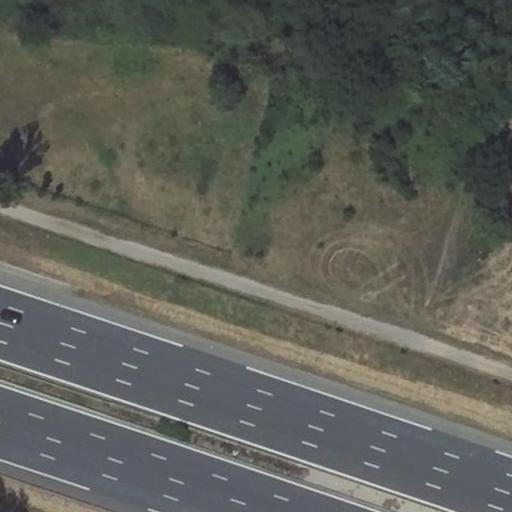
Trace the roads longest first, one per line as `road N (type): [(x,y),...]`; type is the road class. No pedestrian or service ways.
road 1 (track): [(0,201),(511,374)]
road 2 (motorway): [(511,493),(0,321)]
road 3 (motorway): [(0,423),(263,511)]
road 4 (track): [(456,355),(511,135)]
